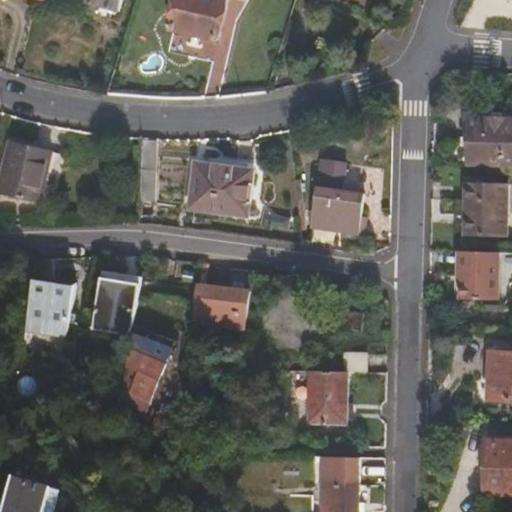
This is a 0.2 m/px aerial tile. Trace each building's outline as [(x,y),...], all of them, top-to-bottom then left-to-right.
[(114,13),(118,0),(79,0),(79,2),(114,13)] [(217,44),(229,4),(214,0),(184,0),(175,32),(217,44)] [(468,175),(511,174),(511,127),(470,127),(468,175)] [(294,137),(282,139),(285,151),(296,148),(294,137)] [(163,173),(164,140),(147,139),(147,173),(163,173)] [(43,202),(57,152),(16,143),(4,192),(43,202)] [(247,220),(252,171),(192,165),(186,212),(247,220)] [(361,219),(364,196),(344,195),(347,167),(320,165),(313,229),(364,235),(366,220),(361,219)] [(163,202),(163,173),(147,173),(147,202),(163,202)] [(468,195),(466,246),(509,247),(510,194),(468,195)] [(295,227),(297,216),(270,211),(267,223),(275,226),(275,224),(295,227)] [(503,302),(504,254),(462,252),(462,275),(465,275),(465,285),(465,301),(503,302)] [(242,335),(248,290),(224,287),(203,284),(206,261),(196,259),(188,326),(242,335)] [(248,290),(252,268),(228,264),(224,287),(248,290)] [(129,335),(138,278),(98,273),(89,329),(129,335)] [(71,282),(31,275),(22,329),(63,334),(71,282)] [(293,359),(311,353),(320,341),(324,329),(323,318),(320,309),(314,300),(300,294),(289,291),(275,295),(266,302),(258,314),(256,324),(258,338),(270,353),(284,358),(293,359)] [(364,329),(366,313),(341,311),(340,327),(364,329)] [(511,354),(495,354),(494,401),(511,401),(511,354)] [(346,369),(363,369),(364,358),(344,358),(344,369),(346,369)] [(125,367),(117,417),(149,428),(152,417),(149,414),(162,381),(125,367)] [(346,369),(344,369),(309,370),(307,420),(344,421),(346,369)] [(172,443),(174,426),(157,423),(150,441),(172,443)] [(511,447),(497,447),(495,498),(511,499),(511,447)] [(388,484),(387,469),(365,468),(364,483),(388,484)] [(5,511),(56,511),(62,510),(64,505),(71,510),(77,486),(16,471),(5,511)] [(362,489),(327,488),(326,511),(368,511),(368,504),(362,504),(362,489)]
